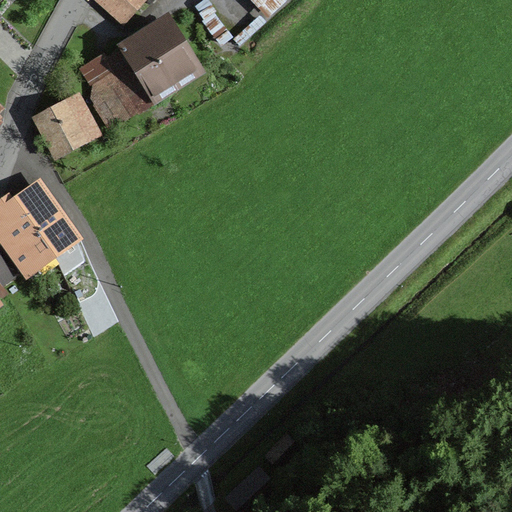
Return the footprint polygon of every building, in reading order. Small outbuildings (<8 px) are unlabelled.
[(102,0),(123,18),(139,0),(144,0),(150,4),(153,0),(102,0)] [(102,94),(92,100),(107,125),(195,71),(164,23),(124,48),(121,43),(108,51),(119,71),(95,86),(102,94)] [(96,134),(76,98),(55,110),(74,145),(96,134)] [(35,121),(53,156),(74,145),(55,110),(35,121)] [(54,212),(36,186),(11,204),(21,218),(26,214),(54,254),(78,236),(59,210),(54,212)] [(0,203),(0,235),(27,273),(54,254),(26,214),(21,218),(11,204),(7,198),(0,203)] [(0,285),(12,278),(3,262),(0,257),(0,285)] [(286,438),(269,455),(282,467),(298,450),(286,438)] [(258,474),(232,498),(244,511),(251,511),(274,491),(258,474)]
